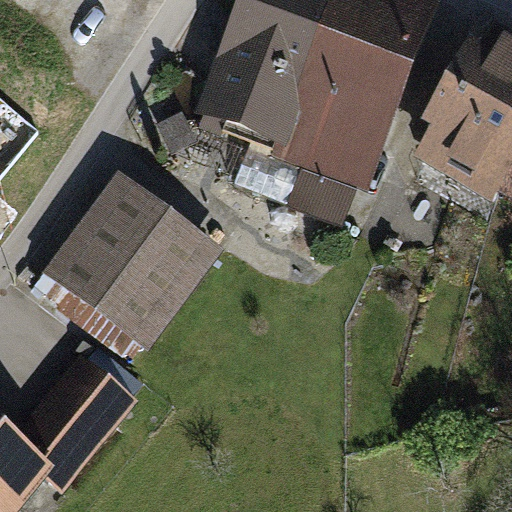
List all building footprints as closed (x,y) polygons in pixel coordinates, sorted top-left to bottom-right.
[(368,193),(440,7),(422,0),(256,0),(206,131),(368,193)] [(511,206),(511,45),(491,35),(425,161),(511,206)] [(292,212),(347,236),(364,198),(309,174),(292,212)] [(233,266),(119,176),(46,268),(160,359),(233,266)] [(0,511),(48,511),(137,406),(80,359),(14,439),(0,428),(0,511)]
